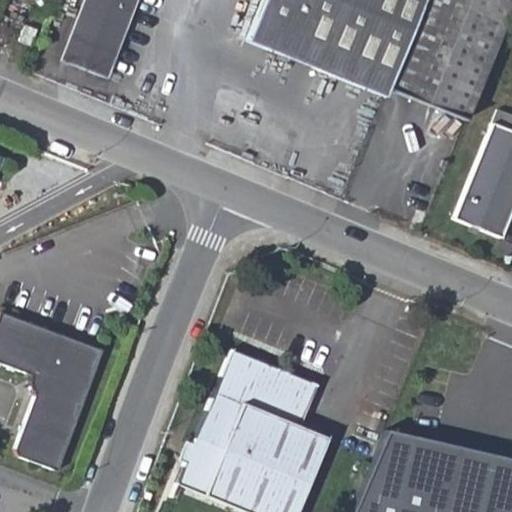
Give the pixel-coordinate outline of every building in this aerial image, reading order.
[(87,0),(64,59),(105,74),(133,0),(87,0)] [(382,88),(464,121),(511,7),(511,0),(267,0),(252,40),(380,92),(382,88)] [(17,42),(30,47),(37,29),(25,24),(17,42)] [(451,218),(498,237),(511,203),(511,115),(496,110),(451,218)] [(97,349),(0,313),(0,372),(36,385),(10,454),(19,463),(53,474),(97,349)] [(177,481),(256,511),(296,511),(328,436),(301,423),(318,381),(233,344),(177,481)] [(511,511),(511,465),(381,435),(348,511),(511,511)] [(182,501),(178,511),(209,511),(210,510),(182,501)]
